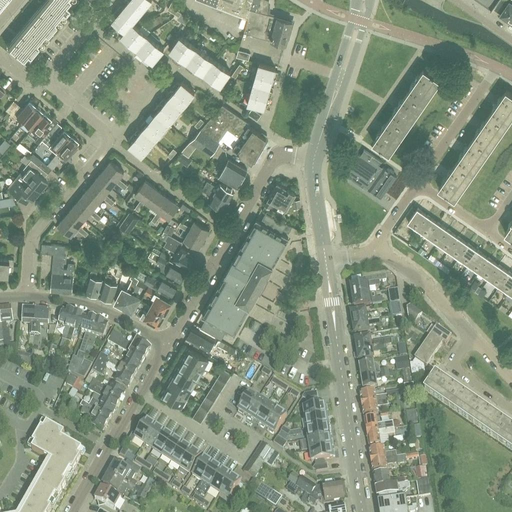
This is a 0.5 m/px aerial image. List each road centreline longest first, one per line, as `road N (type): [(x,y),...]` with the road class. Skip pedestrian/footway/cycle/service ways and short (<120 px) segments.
road 1 (residential): [(24,297),(32,241),(109,144),(37,85)]
road 2 (unclassified): [(362,511),(325,261)]
road 3 (residential): [(168,343),(273,162),(289,154),(314,158)]
road 4 (residential): [(24,297),(93,308),(168,343)]
road 5 (residential): [(417,182),(497,67)]
road 6 (residential): [(73,511),(140,392)]
road 7 (residential): [(203,431),(247,458),(259,439),(215,412)]
road 8 (unclassified): [(377,254),(404,266),(471,332)]
